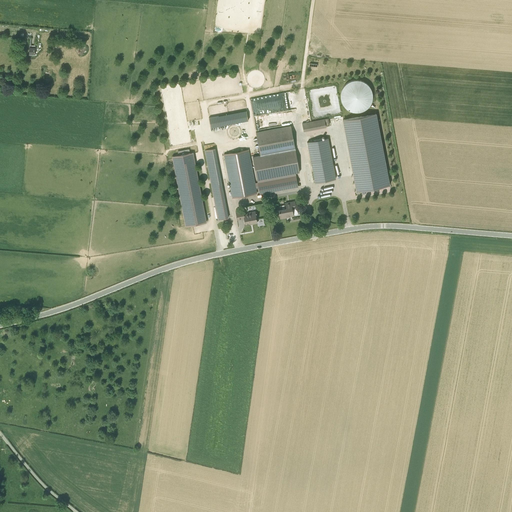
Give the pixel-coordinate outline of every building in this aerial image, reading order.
[(374,97),(374,96),(374,95),(374,94),(374,93),(374,92),(374,91),(373,90),(373,89),(372,88),(372,87),(371,86),(370,85),(369,84),(369,83),(368,83),(367,82),(366,81),(365,81),(364,80),(363,80),(362,80),(361,79),(360,79),(359,79),(358,79),(357,79),(356,79),(355,79),(354,80),(353,80),(352,80),(351,81),(350,81),(349,82),(348,82),(347,83),(346,84),(345,85),(344,86),(344,87),(343,88),(342,89),(342,90),(342,91),(341,92),(341,93),(341,94),(341,95),(341,96),(341,97),(341,98),(341,99),(341,100),(342,100),(342,101),(342,102),(342,103),(343,103),(343,104),(344,105),(345,106),(345,107),(346,107),(346,108),(347,109),(348,110),(349,110),(350,110),(350,111),(351,111),(352,111),(353,112),(354,112),(355,112),(356,112),(357,112),(357,113),(358,113),(359,112),(360,112),(361,112),(362,112),(363,112),(364,111),(365,111),(366,110),(367,110),(367,109),(368,109),(369,108),(370,107),(370,106),(371,106),(371,105),(372,104),(373,103),(373,102),(373,101),(374,101),(374,100),(374,99),(374,98),(374,97)] [(247,111),(210,118),(212,128),(249,121),(247,111)] [(304,131),(327,127),(327,124),(330,124),(329,118),(302,122),(304,131)] [(295,173),(299,172),(290,126),(256,132),(260,154),(253,156),(258,183),(258,186),(259,188),(260,193),(298,186),(295,173)] [(315,183),(336,179),(328,138),(307,142),(315,183)] [(228,218),(221,184),(214,148),(205,150),(212,186),(218,220),(228,218)] [(258,186),(255,186),(248,149),(224,154),(232,198),(257,193),(256,189),(259,188),(258,186)] [(194,152),(173,156),(186,227),(208,223),(194,152)] [(384,153),(350,159),(356,191),(390,185),(384,153)] [(289,216),(293,215),(292,209),(297,208),(296,201),(285,203),(286,208),(279,210),(280,218),(285,218),(285,217),(289,216)] [(237,216),(244,215),(245,224),(252,223),(252,224),(257,223),(255,214),(248,215),(248,214),(244,215),(243,211),(236,212),(237,216)]
